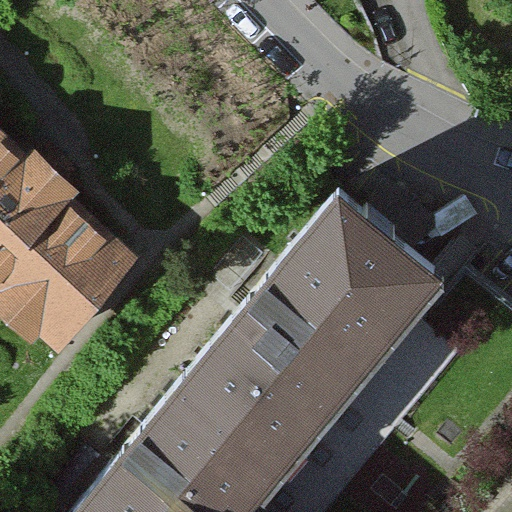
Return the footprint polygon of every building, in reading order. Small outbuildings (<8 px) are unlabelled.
[(129,229),(0,125),(0,291),(47,330),(129,229)] [(320,178),(161,372),(257,450),(230,483),(265,511),(350,511),(511,314),(511,310),(448,259),(403,313),(380,294),(412,255),(396,241),(422,209),(368,165),(342,196),(320,178)] [(511,314),(350,511),(456,511),(482,482),(511,444),(511,314)] [(69,511),(265,511),(230,483),(257,450),(161,372),(55,500),(69,511)] [(511,444),(482,482),(511,506),(511,444)] [(511,511),(511,506),(482,482),(456,511),(511,511)]
